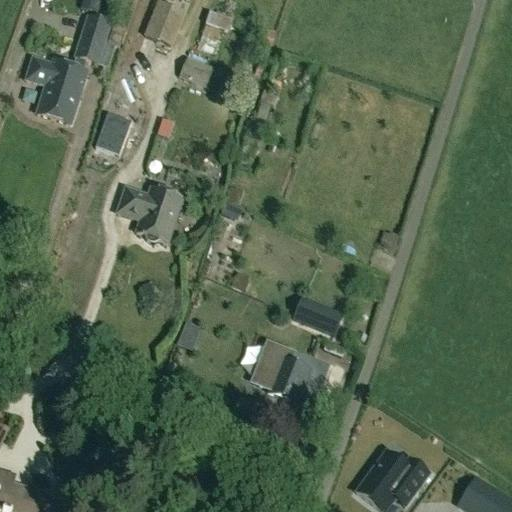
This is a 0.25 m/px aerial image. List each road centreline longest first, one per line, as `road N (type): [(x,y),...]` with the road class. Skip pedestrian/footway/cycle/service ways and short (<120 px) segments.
road 1 (unclassified): [(317,511),(481,0)]
road 2 (residential): [(250,511),(0,287)]
